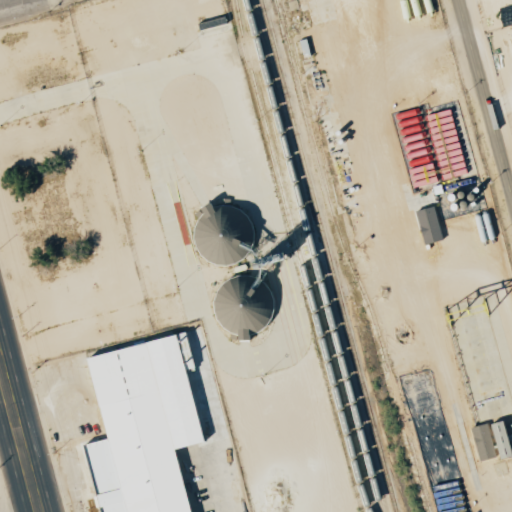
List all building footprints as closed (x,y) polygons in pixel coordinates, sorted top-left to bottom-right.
[(441,240),(433,206),(413,211),(422,245),(441,240)] [(248,208),(194,207),(193,261),(246,262),(248,208)] [(83,356),(102,440),(82,444),(97,511),(185,511),(172,449),(199,444),(183,370),(191,368),(184,334),(83,356)] [(490,423),(494,460),(507,458),(502,422),(490,423)] [(470,427),(476,461),(493,458),(487,424),(470,427)]
